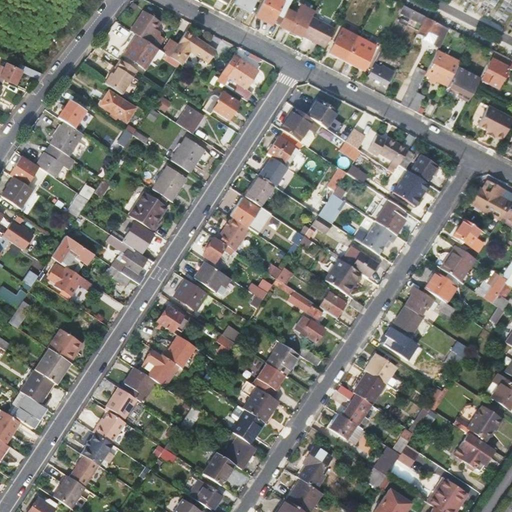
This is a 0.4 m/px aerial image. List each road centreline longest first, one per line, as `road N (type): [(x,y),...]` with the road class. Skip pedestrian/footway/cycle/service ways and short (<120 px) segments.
road 1 (residential): [(1,511),(297,64)]
road 2 (residential): [(241,511),(477,155)]
road 3 (residential): [(297,64),(477,155)]
road 4 (tertiary): [(0,146),(116,0)]
road 5 (residential): [(172,0),(297,64)]
